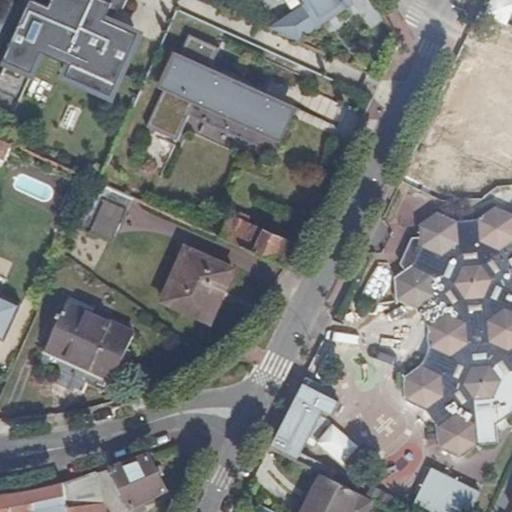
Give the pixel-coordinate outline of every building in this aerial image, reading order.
[(53,0),(50,7),(35,0),(32,0),(6,60),(10,62),(0,83),(0,88),(21,98),(46,45),(76,59),(74,64),(81,67),(79,72),(81,77),(97,84),(102,82),(104,77),(111,80),(133,31),(106,19),(113,3),(124,7),(127,0),(53,0)] [(275,30),(292,38),(349,0),(304,0),(308,6),(303,12),(275,30)] [(510,22),(511,18),(511,0),(492,0),(487,12),(510,22)] [(192,116),(280,155),(300,110),(212,71),(223,47),(192,33),(150,126),(181,140),(192,116)] [(511,83),(509,82),(511,77),(481,64),(475,78),(478,80),(465,107),(466,107),(461,119),(478,127),(511,143),(511,83)] [(440,207),(462,140),(426,128),(404,195),(440,207)] [(0,151),(14,158),(20,146),(0,136),(0,151)] [(99,181),(79,225),(116,242),(137,198),(99,181)] [(459,221),(439,211),(422,225),(424,246),(416,265),(397,277),(400,301),(420,310),(429,329),(432,347),(423,365),(404,379),(407,401),(428,411),(441,429),(442,448),(463,457),(479,445),(499,443),(498,420),(511,412),(511,213),(498,207),(479,220),(459,221)] [(224,237),(289,267),(301,247),(251,224),(252,221),(237,214),(236,217),(233,216),(224,237)] [(166,300),(208,319),(216,301),(223,304),(226,300),(223,298),(235,269),(189,249),(166,300)] [(0,337),(7,341),(24,305),(0,294),(0,337)] [(116,379),(137,333),(70,303),(50,348),(116,379)] [(333,423),(318,443),(347,463),(361,443),(333,423)] [(169,492),(152,455),(126,463),(114,467),(135,510),(137,509),(137,511),(141,511),(147,509),(145,504),(169,492)] [(439,511),(473,511),(484,489),(435,466),(417,501),(439,511)] [(102,481),(99,473),(65,484),(69,510),(106,504),(102,481)] [(367,511),(374,500),(321,475),(303,511),(367,511)] [(69,511),(69,510),(65,484),(40,491),(21,494),(4,496),(0,497),(0,511),(55,511),(57,511),(56,511),(69,511)]
